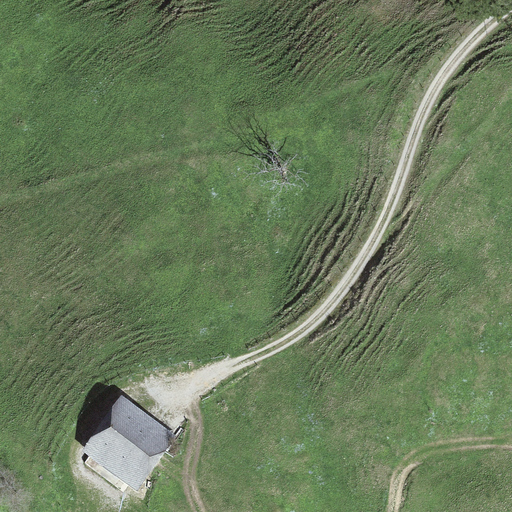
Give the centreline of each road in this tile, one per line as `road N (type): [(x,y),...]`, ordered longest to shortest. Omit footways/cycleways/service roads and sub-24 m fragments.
road 1 (track): [(184,391),(334,301),(378,225),(423,97),(459,48),(511,2)]
road 2 (track): [(99,511),(99,492),(71,444),(79,432),(141,390),(184,391)]
